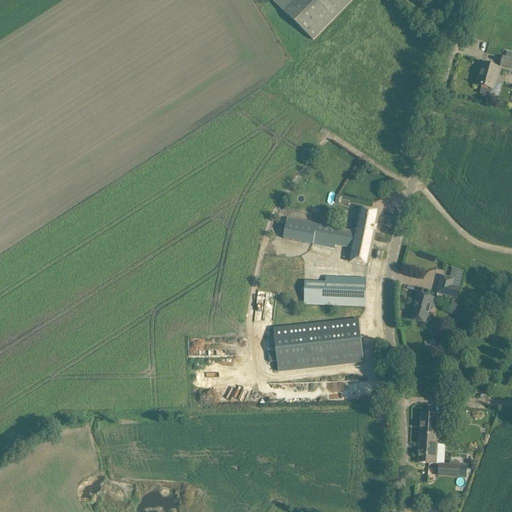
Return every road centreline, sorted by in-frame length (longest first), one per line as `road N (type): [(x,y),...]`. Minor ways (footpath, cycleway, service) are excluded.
road 1 (unclassified): [(392,511),(400,456),(393,278),(409,180)]
road 2 (unclassified): [(409,180),(460,0)]
road 3 (unclassified): [(409,180),(463,234),(511,253)]
